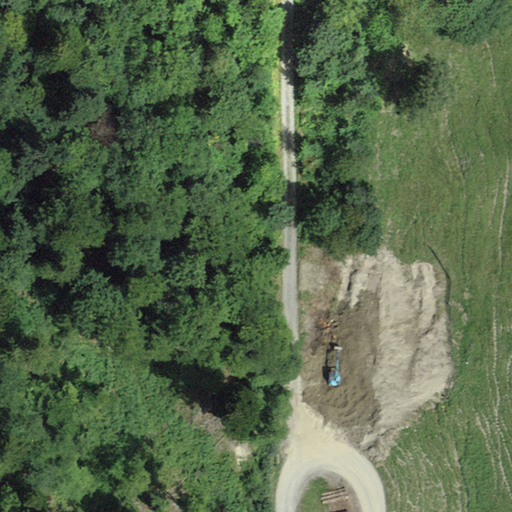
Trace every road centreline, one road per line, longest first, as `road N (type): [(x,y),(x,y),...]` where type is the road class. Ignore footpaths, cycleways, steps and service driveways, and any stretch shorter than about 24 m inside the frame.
road 1 (track): [(317,457),(302,417),(287,296),(289,0)]
road 2 (unclassified): [(376,511),(356,470),(317,457),(294,469),(286,511)]
